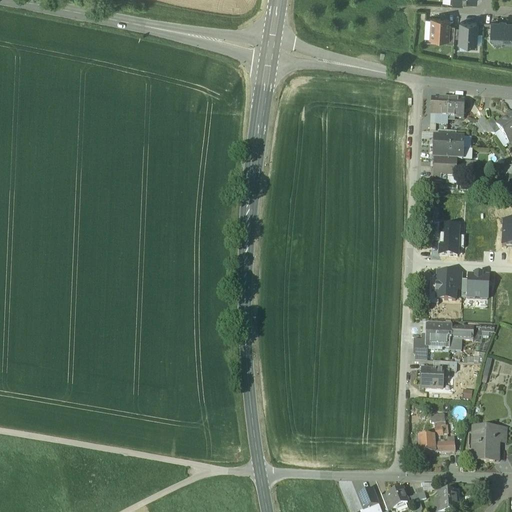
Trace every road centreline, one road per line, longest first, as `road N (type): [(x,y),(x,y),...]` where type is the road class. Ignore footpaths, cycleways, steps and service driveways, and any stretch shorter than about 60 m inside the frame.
road 1 (tertiary): [(259,474),(246,254),(269,50)]
road 2 (tertiary): [(5,0),(269,50)]
road 3 (track): [(259,474),(0,433)]
road 4 (residential): [(396,480),(405,263)]
road 5 (residential): [(405,263),(418,80)]
road 6 (residential): [(418,80),(269,50)]
road 7 (residential): [(396,480),(259,474)]
